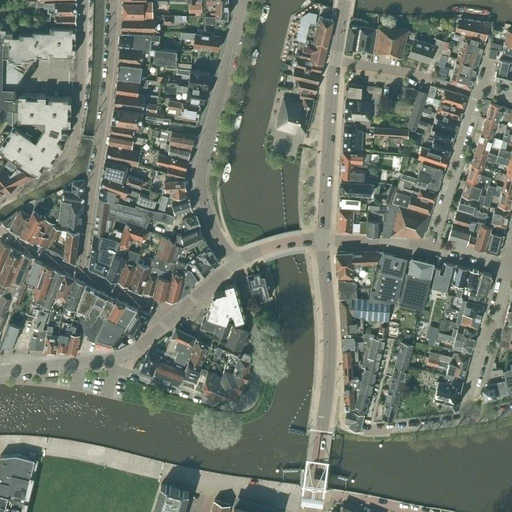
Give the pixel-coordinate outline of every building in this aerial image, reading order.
[(52,11),(54,11),(76,11),(76,0),(47,0),(37,0),(37,6),(44,6),(45,5),(48,5),(48,17),(37,17),(37,20),(50,21),(50,12),(51,12),(52,11)] [(152,3),(152,0),(143,0),(144,0),(144,1),(123,1),(122,16),(123,16),(152,16),(152,3)] [(228,17),(228,0),(216,0),(216,4),(216,17),(206,16),(205,20),(205,23),(216,24),(216,22),(219,22),(219,21),(225,21),(225,20),(226,17),(228,17)] [(76,23),(76,11),(54,11),(54,20),(54,23),(76,23)] [(316,15),(309,13),(303,17),(298,37),(305,39),(304,44),(299,42),(295,57),(292,57),(291,62),(293,63),(293,67),(294,67),(320,73),(333,20),(319,16),(318,22),(315,21),(316,15)] [(182,16),(172,16),(166,16),(166,14),(160,14),(160,16),(123,16),(122,20),(122,29),(160,31),(160,20),(160,19),(164,19),(164,22),(181,22),(187,22),(187,16),(182,16)] [(456,29),(485,39),(490,22),(478,20),(460,18),(459,20),(456,29)] [(351,50),(352,49),(372,53),(376,28),(349,24),(345,48),(347,48),(347,50),(351,50)] [(0,35),(4,36),(3,39),(3,58),(6,58),(9,58),(9,60),(16,60),(23,60),(23,57),(29,57),(30,58),(30,55),(37,55),(37,52),(42,52),(42,55),(43,55),(50,55),(50,53),(53,53),(75,54),(75,47),(76,47),(76,33),(76,26),(54,25),(50,25),(50,30),(33,29),(33,32),(20,31),(20,34),(13,34),(13,29),(2,29),(1,28),(0,28),(2,29),(0,31),(0,35)] [(378,26),(374,53),(402,57),(409,29),(378,26)] [(506,60),(509,61),(511,60),(511,29),(508,29),(502,52),(508,54),(506,60)] [(181,38),(195,38),(194,46),(218,49),(220,35),(215,34),(215,32),(205,30),(204,33),(195,32),(181,32),(181,38)] [(160,33),(122,31),(120,44),(150,46),(159,47),(160,33)] [(461,47),(470,50),(481,54),(485,41),(465,34),(461,47)] [(0,107),(13,110),(14,110),(15,110),(15,103),(14,103),(14,99),(18,99),(18,94),(17,94),(17,89),(13,89),(13,92),(7,92),(2,92),(3,58),(3,39),(4,36),(0,35),(0,107)] [(414,38),(409,55),(430,62),(431,57),(439,60),(439,58),(441,54),(442,48),(445,40),(437,38),(435,44),(414,38)] [(151,52),(156,53),(156,47),(150,46),(149,49),(120,46),(119,59),(150,62),(151,52)] [(176,67),(177,67),(184,68),(191,69),(191,63),(176,62),(177,49),(156,47),(156,53),(155,60),(167,61),(167,67),(176,67)] [(457,59),(466,62),(470,50),(461,47),(457,59)] [(477,65),(481,54),(470,50),(466,62),(477,65)] [(457,59),(453,70),(463,74),(473,77),(477,65),(466,62),(457,59)] [(494,79),(506,82),(509,68),(510,68),(511,68),(511,60),(499,59),(494,79)] [(119,61),(118,75),(132,76),(141,77),(142,64),(119,61)] [(442,79),(445,68),(446,67),(443,66),(439,65),(439,66),(436,77),(442,79)] [(209,75),(210,71),(191,69),(184,68),(177,67),(177,72),(190,74),(189,82),(208,85),(208,84),(209,83),(210,80),(210,76),(210,75),(209,75)] [(288,74),(288,75),(318,82),(318,81),(320,73),(294,67),(292,75),(288,74)] [(463,74),(453,70),(449,81),(470,88),(473,77),(463,74)] [(302,90),(302,91),(315,94),(318,82),(288,75),(287,79),(296,81),(294,88),(302,90)] [(148,78),(141,77),(132,76),(131,79),(118,77),(116,90),(138,93),(139,85),(147,86),(148,78)] [(166,94),(204,100),(208,87),(161,80),(159,96),(166,97),(166,94)] [(347,86),(346,95),(362,97),(363,85),(348,83),(348,86),(347,86)] [(369,83),(368,91),(374,92),(373,96),(383,97),(384,85),(369,83)] [(431,84),(427,96),(434,97),(437,86),(431,84)] [(419,120),(428,92),(424,91),(418,89),(417,89),(402,85),(398,101),(414,105),(407,125),(417,129),(418,125),(419,120)] [(441,100),(452,104),(464,107),(467,96),(444,89),(441,100)] [(145,95),(116,90),(114,104),(157,110),(157,104),(148,103),(148,105),(144,104),(145,95)] [(276,128),(305,135),(315,94),(302,91),(300,97),(304,98),(303,102),(284,97),(276,128)] [(14,110),(13,110),(12,124),(13,124),(10,130),(9,130),(9,129),(3,130),(0,134),(1,140),(2,140),(0,144),(0,147),(16,159),(38,174),(42,168),(45,163),(49,165),(53,159),(53,160),(61,148),(65,142),(63,141),(69,134),(69,124),(71,124),(71,120),(71,117),(72,104),(71,104),(72,97),(46,96),(46,94),(39,94),(39,93),(26,93),(19,93),(19,94),(18,94),(18,99),(14,99),(14,103),(15,103),(15,110),(14,110)] [(362,97),(346,95),(345,120),(354,121),(354,119),(370,120),(372,98),(362,97)] [(436,98),(434,97),(427,96),(425,101),(430,103),(431,103),(435,104),(436,98)] [(201,110),(199,110),(200,103),(190,102),(190,101),(169,98),(168,105),(176,107),(175,113),(181,114),(180,115),(198,117),(199,116),(200,116),(201,110)] [(460,118),(464,107),(452,104),(441,100),(437,111),(448,115),(460,118)] [(509,117),(511,108),(491,103),(486,118),(497,122),(498,121),(500,122),(507,124),(509,119),(510,117),(509,117)] [(114,106),(112,120),(140,125),(142,114),(147,115),(147,117),(156,118),(162,119),(163,112),(145,109),(145,111),(143,111),(143,110),(114,106)] [(432,110),(429,109),(424,107),(422,114),(427,115),(431,115),(432,110)] [(434,124),(433,124),(456,132),(460,120),(437,112),(434,124)] [(486,118),(481,134),(494,138),(495,136),(493,135),(497,122),(486,118)] [(133,136),(134,128),(137,131),(142,132),(144,131),(145,126),(142,126),(142,125),(112,121),(110,132),(133,136)] [(453,143),(456,132),(433,124),(434,124),(429,122),(427,128),(425,134),(434,136),(453,143)] [(357,125),(344,125),(343,149),(362,150),(363,131),(356,130),(357,125)] [(409,128),(374,126),(373,135),(408,137),(409,128)] [(191,147),(195,134),(169,130),(163,128),(160,140),(166,142),(171,143),(191,147)] [(143,138),(133,136),(110,132),(108,143),(132,147),(133,139),(136,139),(136,141),(142,142),(143,138)] [(511,133),(509,133),(508,135),(504,134),(504,135),(502,139),(503,139),(503,140),(511,141),(511,133)] [(481,134),(476,149),(488,152),(490,144),(500,147),(502,140),(494,138),(481,134)] [(420,138),(414,136),(412,143),(414,144),(417,144),(419,145),(420,138)] [(422,146),(422,147),(448,155),(453,143),(434,136),(433,139),(434,140),(431,149),(422,146)] [(189,158),(191,147),(171,143),(166,142),(164,151),(172,153),(189,158)] [(140,150),(108,144),(105,157),(138,165),(140,155),(144,156),(145,150),(140,149),(140,150)] [(448,155),(422,147),(419,158),(423,159),(427,160),(445,166),(448,155)] [(511,150),(511,151),(500,148),(498,155),(510,158),(510,159),(511,159),(511,150)] [(488,152),(476,149),(471,164),(483,168),(483,165),(485,159),(495,162),(498,155),(488,152)] [(363,152),(343,151),(342,167),(353,168),(354,162),(363,163),(363,152)] [(169,164),(186,168),(189,158),(172,153),(171,155),(158,152),(156,160),(169,164)] [(0,194),(4,192),(19,183),(34,176),(24,169),(23,169),(8,159),(8,160),(4,166),(3,166),(0,169),(0,194)] [(141,186),(142,185),(146,186),(148,181),(144,180),(128,174),(128,176),(125,175),(128,164),(105,159),(103,173),(130,182),(141,186)] [(421,184),(437,190),(439,184),(445,167),(427,161),(427,160),(423,159),(420,169),(416,183),(421,184)] [(367,168),(367,166),(367,163),(363,163),(354,162),(353,168),(342,167),(341,180),(374,182),(374,181),(370,181),(370,179),(364,178),(365,168),(367,168)] [(488,185),(490,181),(479,178),(482,169),(483,168),(471,164),(467,180),(482,185),(483,183),(488,185)] [(167,173),(185,178),(186,170),(169,166),(167,173)] [(126,194),(127,192),(129,185),(130,183),(103,173),(100,185),(126,194)] [(488,186),(502,190),(511,192),(511,175),(506,174),(503,186),(497,184),(496,187),(489,185),(490,181),(488,185),(488,186)] [(180,199),(187,197),(187,195),(186,188),(187,188),(185,178),(174,179),(174,176),(166,177),(166,179),(165,180),(166,188),(162,189),(163,194),(180,199)] [(400,179),(398,185),(397,188),(402,190),(403,189),(405,181),(400,179)] [(85,180),(73,182),(72,192),(84,193),(85,180)] [(340,192),(371,193),(374,193),(374,182),(341,180),(340,192)] [(483,204),(486,193),(480,192),(482,185),(467,180),(466,180),(462,194),(460,198),(478,203),(483,204)] [(392,202),(393,201),(397,188),(398,185),(392,184),(387,200),(392,202)] [(419,192),(413,190),(411,189),(410,189),(409,191),(412,192),(412,193),(411,195),(434,202),(437,190),(421,184),(419,192)] [(131,196),(126,194),(100,185),(99,196),(119,202),(120,197),(130,201),(131,196)] [(486,205),(488,206),(489,206),(491,201),(493,194),(501,196),(499,205),(498,208),(510,211),(510,208),(511,201),(511,192),(502,190),(488,186),(486,193),(483,204),(486,205)] [(430,213),(434,202),(411,195),(412,193),(412,192),(409,191),(404,190),(403,189),(402,190),(397,188),(393,201),(430,213)] [(84,203),(84,193),(72,192),(63,190),(62,199),(84,203)] [(126,194),(131,196),(138,198),(137,201),(148,205),(154,207),(157,198),(132,190),(131,193),(127,192),(126,194)] [(189,197),(187,197),(180,199),(163,194),(159,207),(165,208),(166,203),(172,202),(176,213),(193,209),(189,197)] [(361,195),(340,194),(339,207),(360,208),(361,195)] [(49,209),(41,206),(44,196),(36,200),(34,209),(30,216),(21,234),(33,240),(34,240),(44,245),(53,227),(54,224),(57,219),(57,215),(57,208),(50,208),(49,209)] [(99,196),(94,233),(103,235),(104,228),(113,230),(115,218),(127,221),(146,228),(150,216),(161,220),(172,224),(175,216),(163,212),(150,209),(136,205),(135,206),(119,202),(99,196)] [(61,227),(68,228),(80,229),(84,203),(62,199),(59,198),(57,208),(57,215),(57,219),(54,224),(58,226),(61,227)] [(485,219),(488,206),(486,205),(484,212),(480,211),(480,210),(476,209),(478,203),(460,198),(457,208),(475,214),(474,216),(485,219)] [(383,235),(391,236),(399,205),(389,202),(387,212),(385,211),(384,220),(383,235)] [(399,204),(399,205),(391,236),(421,237),(422,237),(423,236),(430,214),(399,204)] [(505,229),(506,227),(510,211),(498,208),(495,208),(493,217),(487,215),(488,214),(487,213),(489,206),(488,206),(485,219),(484,223),(485,223),(492,225),(498,227),(505,229)] [(354,210),(339,209),(338,231),(352,232),(354,210)] [(30,216),(21,210),(19,212),(17,211),(3,222),(3,223),(10,228),(21,234),(30,216)] [(367,235),(380,235),(380,220),(384,220),(385,211),(375,210),(374,219),(367,219),(367,221),(367,233),(367,235)] [(469,226),(468,228),(471,229),(474,230),(476,222),(470,221),(472,215),(457,210),(453,221),(469,226)] [(197,215),(185,218),(182,219),(182,223),(181,224),(181,227),(182,230),(182,231),(182,235),(189,232),(188,231),(200,226),(197,215)] [(119,244),(126,247),(128,248),(132,236),(143,240),(144,237),(149,239),(152,232),(126,222),(122,233),(119,244)] [(448,238),(467,243),(469,236),(471,229),(468,228),(453,223),(448,238)] [(491,228),(492,225),(485,223),(484,223),(481,223),(477,238),(471,236),(469,244),(485,248),(491,228)] [(53,227),(44,245),(54,250),(64,255),(76,261),(80,229),(68,228),(61,227),(58,226),(54,224),(53,227)] [(504,235),(496,233),(498,227),(492,225),(491,228),(485,248),(499,252),(504,235)] [(189,232),(182,235),(182,231),(178,232),(176,241),(183,243),(183,244),(186,247),(193,244),(205,238),(200,226),(189,232)] [(104,228),(103,235),(94,233),(89,265),(91,268),(106,275),(119,244),(122,233),(113,230),(104,228)] [(155,253),(153,258),(151,265),(153,266),(156,267),(159,268),(160,268),(173,271),(174,268),(176,262),(178,257),(181,249),(183,244),(183,243),(176,241),(176,240),(163,236),(157,254),(155,253)] [(205,238),(193,244),(197,255),(209,270),(220,262),(209,246),(205,238)] [(0,239),(0,272),(11,246),(0,240),(0,239)] [(119,244),(106,275),(117,280),(126,257),(118,254),(120,251),(124,253),(126,247),(119,244)] [(0,280),(9,284),(23,251),(12,246),(0,276),(0,280)] [(137,264),(138,262),(141,253),(130,249),(126,260),(125,260),(118,280),(129,286),(137,264)] [(188,256),(187,259),(185,259),(187,252),(181,249),(178,257),(176,262),(187,264),(187,265),(192,267),(200,277),(209,270),(197,255),(196,256),(193,252),(188,256)] [(375,268),(379,252),(367,251),(352,252),(337,252),(337,266),(339,266),(340,276),(353,275),(353,277),(338,278),(356,277),(356,276),(374,275),(375,268)] [(3,294),(2,294),(0,299),(0,309),(6,312),(13,296),(18,298),(22,287),(29,269),(33,257),(23,252),(10,285),(9,287),(7,286),(5,289),(3,294)] [(407,258),(384,252),(376,289),(371,288),(370,296),(369,298),(369,299),(390,300),(397,301),(407,258)] [(37,282),(44,261),(35,257),(30,270),(29,269),(22,287),(18,298),(17,300),(21,302),(27,286),(34,288),(37,282)] [(151,266),(151,265),(153,258),(150,257),(147,265),(138,262),(137,264),(129,286),(142,292),(151,266)] [(434,265),(434,262),(412,257),(408,271),(419,274),(412,305),(423,308),(434,265)] [(26,311),(34,314),(38,315),(54,266),(44,261),(32,295),(26,311)] [(451,282),(455,264),(444,261),(443,268),(434,266),(429,284),(438,287),(440,279),(451,282)] [(183,296),(195,283),(195,282),(200,277),(192,267),(187,265),(187,264),(176,262),(174,268),(185,271),(187,274),(187,275),(185,274),(179,297),(183,296)] [(452,282),(464,285),(469,267),(457,264),(452,282)] [(143,292),(153,295),(159,268),(156,267),(153,266),(150,272),(155,274),(155,275),(150,274),(143,292)] [(43,328),(48,311),(51,312),(52,307),(65,272),(54,267),(34,327),(35,327),(32,334),(30,340),(29,349),(44,350),(44,349),(47,330),(43,328)] [(480,270),(469,267),(464,285),(476,288),(480,270)] [(160,268),(158,275),(154,295),(166,298),(171,278),(173,271),(160,268)] [(260,291),(261,295),(272,292),(266,270),(248,275),(252,293),(260,291)] [(179,298),(179,297),(185,274),(173,271),(167,298),(179,298)] [(476,295),(476,294),(474,300),(479,302),(480,297),(478,295),(479,293),(487,295),(492,276),(491,273),(483,271),(477,292),(476,295)] [(65,272),(52,307),(63,310),(65,305),(75,277),(65,272)] [(372,285),(373,281),(374,275),(356,276),(356,277),(338,278),(339,287),(367,286),(367,285),(372,285)] [(65,305),(63,310),(61,319),(72,322),(75,315),(70,313),(72,308),(77,309),(86,283),(75,277),(65,305)] [(235,317),(236,321),(246,318),(236,282),(225,285),(226,286),(223,287),(224,289),(217,291),(216,296),(213,295),(206,315),(226,322),(228,316),(233,318),(235,317)] [(85,318),(97,288),(86,283),(72,324),(77,325),(78,323),(78,322),(79,320),(80,317),(83,318),(85,318)] [(367,290),(367,286),(339,287),(339,298),(351,297),(357,296),(357,290),(367,290)] [(108,294),(97,288),(85,318),(84,322),(83,324),(81,331),(89,335),(103,302),(108,294)] [(474,300),(476,294),(475,292),(470,290),(468,299),(474,300)] [(98,332),(105,319),(117,298),(109,294),(103,302),(89,335),(89,336),(96,339),(98,332)] [(365,318),(372,318),(389,320),(390,300),(369,299),(369,298),(351,297),(339,298),(341,321),(354,320),(353,315),(363,314),(363,316),(365,316),(365,318)] [(96,339),(113,344),(115,341),(121,334),(138,308),(126,303),(117,298),(105,319),(98,332),(96,339)] [(464,312),(481,317),(484,305),(469,301),(467,300),(464,312)] [(52,307),(51,312),(49,321),(47,329),(47,330),(44,349),(44,350),(44,351),(57,350),(60,325),(61,319),(63,310),(52,307)] [(146,321),(151,314),(138,308),(121,334),(115,341),(113,344),(115,348),(121,346),(130,341),(137,336),(141,329),(143,330),(148,322),(146,321)] [(461,323),(478,328),(481,317),(464,312),(461,323)] [(354,320),(341,321),(341,334),(356,333),(364,333),(363,316),(363,314),(353,315),(354,320)] [(217,319),(205,315),(201,327),(213,332),(217,319)] [(22,324),(21,324),(22,321),(11,317),(10,320),(9,320),(0,345),(0,347),(5,347),(5,346),(14,344),(22,324)] [(447,330),(450,321),(449,321),(442,319),(439,328),(447,330)] [(219,320),(215,332),(227,336),(231,324),(219,320)] [(454,328),(452,335),(439,331),(438,332),(474,342),(477,330),(457,324),(457,323),(455,323),(452,322),(450,327),(454,328)] [(77,325),(72,324),(72,323),(71,325),(69,332),(66,349),(66,350),(70,351),(70,352),(74,353),(76,352),(77,352),(81,333),(74,332),(76,325),(77,326),(77,325)] [(71,325),(60,325),(57,350),(66,349),(69,332),(71,325)] [(233,325),(227,343),(241,349),(248,330),(238,326),(237,327),(233,325)] [(381,325),(379,335),(386,337),(386,335),(388,326),(387,326),(381,325)] [(511,327),(504,325),(502,332),(511,334),(511,328),(511,327)] [(160,359),(185,369),(188,361),(189,360),(187,359),(191,350),(193,351),(197,339),(195,338),(196,336),(176,326),(166,350),(164,350),(160,359)] [(429,338),(427,343),(434,345),(439,327),(432,326),(429,338)] [(471,352),(474,342),(438,332),(436,338),(446,340),(447,338),(454,341),(452,347),(471,352)] [(510,341),(511,334),(502,332),(500,339),(510,341)] [(356,333),(341,334),(342,349),(356,348),(356,350),(358,350),(362,350),(363,343),(363,341),(357,341),(356,333)] [(363,343),(383,349),(386,337),(379,335),(370,333),(364,333),(363,341),(363,343)] [(189,360),(188,361),(201,367),(209,345),(197,339),(193,351),(191,350),(187,359),(189,360)] [(510,341),(500,339),(498,345),(509,347),(510,341)] [(413,344),(401,341),(398,354),(410,357),(413,344)] [(364,355),(380,360),(383,349),(363,343),(362,350),(363,350),(366,351),(364,355)] [(159,359),(160,360),(164,349),(154,346),(150,350),(148,352),(141,369),(153,373),(159,359)] [(359,362),(358,350),(356,350),(356,348),(342,349),(344,377),(358,376),(358,375),(354,376),(353,362),(359,362)] [(239,356),(230,353),(227,362),(236,364),(235,367),(237,368),(235,374),(244,377),(246,377),(249,369),(248,369),(250,362),(248,361),(250,354),(249,352),(245,350),(243,355),(240,353),(239,356)] [(430,351),(430,352),(426,351),(425,355),(467,367),(470,356),(454,352),(453,356),(430,351)] [(398,354),(395,366),(407,369),(410,357),(398,354)] [(362,366),(365,367),(377,370),(380,360),(364,355),(362,366)] [(464,378),(467,367),(425,355),(425,356),(426,356),(424,362),(427,362),(427,363),(437,365),(438,364),(448,367),(446,373),(464,378)] [(172,364),(160,360),(159,359),(153,373),(167,378),(172,364)] [(202,367),(201,367),(188,361),(185,369),(183,375),(197,381),(200,370),(203,371),(202,374),(206,375),(208,371),(208,369),(201,367),(202,367)] [(496,362),(494,361),(488,382),(489,383),(482,385),(485,397),(496,394),(497,395),(502,394),(503,391),(508,390),(503,368),(496,368),(496,362)] [(225,368),(221,381),(226,383),(223,394),(230,396),(234,394),(236,395),(238,394),(239,393),(244,377),(235,374),(237,368),(235,367),(236,364),(227,362),(225,368)] [(172,364),(167,378),(180,383),(183,375),(185,369),(172,364)] [(404,381),(407,369),(395,366),(392,378),(404,381)] [(374,382),(377,370),(365,367),(363,373),(362,372),(360,380),(364,381),(365,380),(374,382)] [(219,374),(208,371),(206,375),(207,375),(204,384),(205,387),(211,389),(210,392),(219,395),(220,392),(223,394),(226,383),(221,381),(222,376),(218,375),(219,374)] [(454,404),(455,406),(459,403),(458,401),(463,379),(444,374),(442,381),(438,380),(433,398),(454,404)] [(358,378),(358,376),(344,377),(346,407),(349,407),(349,405),(354,406),(354,402),(354,386),(355,385),(356,379),(358,378)] [(392,378),(389,390),(401,393),(404,381),(392,378)] [(355,390),(359,391),(371,394),(374,382),(365,380),(364,381),(360,380),(360,381),(358,380),(355,390)] [(355,390),(354,389),(354,402),(354,406),(355,407),(354,408),(366,411),(371,394),(359,391),(355,390)] [(389,390),(386,402),(398,405),(401,393),(389,390)] [(394,420),(398,405),(386,402),(382,417),(394,420)] [(351,427),(360,429),(364,413),(348,409),(347,412),(345,419),(351,421),(352,421),(351,423),(350,426),(351,427)] [(0,511),(25,511),(38,461),(34,460),(36,453),(30,452),(28,457),(16,454),(0,455),(0,456),(0,511)] [(183,511),(186,502),(189,492),(161,483),(158,494),(154,504),(152,511),(183,511)] [(227,511),(230,504),(215,499),(211,511),(227,511)]
